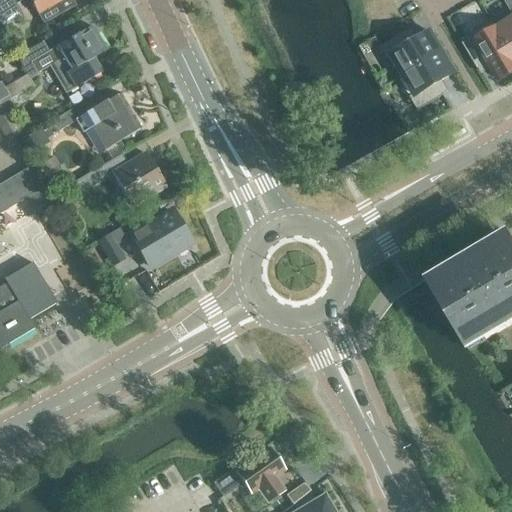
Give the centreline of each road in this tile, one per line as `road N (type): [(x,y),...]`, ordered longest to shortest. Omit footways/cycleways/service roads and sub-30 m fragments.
road 1 (tertiary): [(0,447),(256,295)]
road 2 (unclassified): [(272,232),(156,0)]
road 3 (tertiary): [(416,511),(316,313)]
road 4 (tertiary): [(511,136),(325,236)]
road 5 (tertiary): [(341,269),(511,167)]
